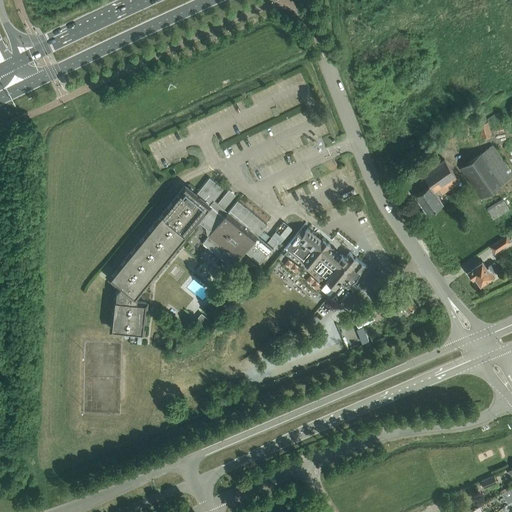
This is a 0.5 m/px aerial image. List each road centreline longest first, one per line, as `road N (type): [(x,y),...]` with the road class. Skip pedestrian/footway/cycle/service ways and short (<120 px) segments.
road 1 (unclassified): [(208,506),(360,441),(468,422),(511,403)]
road 2 (unclassified): [(194,481),(487,354)]
road 3 (unclassified): [(475,337),(185,460)]
road 4 (unclassified): [(475,337),(384,206),(330,72)]
road 5 (primary): [(23,85),(209,0)]
road 6 (primary): [(146,0),(20,59)]
road 7 (unclassified): [(185,460),(61,511)]
